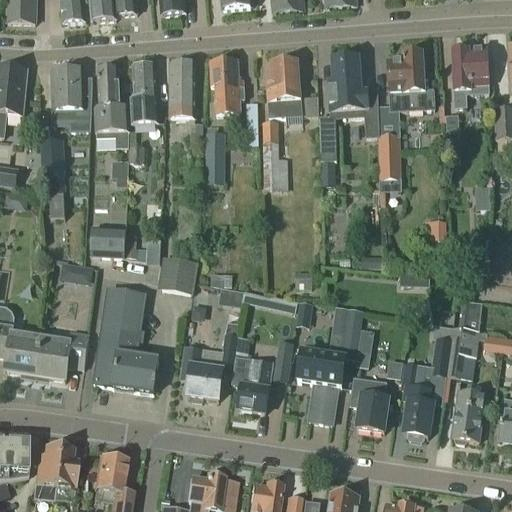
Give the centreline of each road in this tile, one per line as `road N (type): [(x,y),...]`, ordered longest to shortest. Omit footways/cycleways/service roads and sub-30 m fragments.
road 1 (residential): [(0,419),(511,493)]
road 2 (residential): [(511,28),(0,58)]
